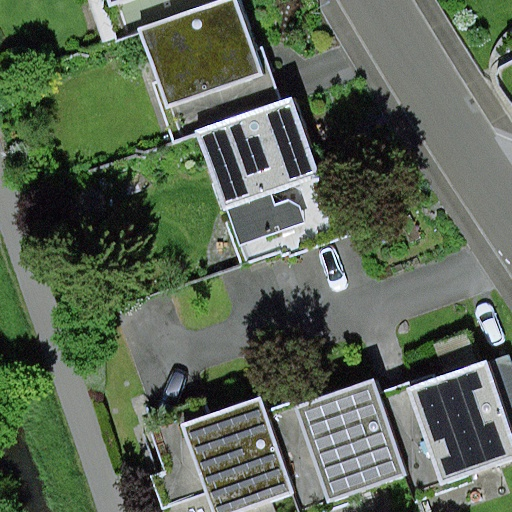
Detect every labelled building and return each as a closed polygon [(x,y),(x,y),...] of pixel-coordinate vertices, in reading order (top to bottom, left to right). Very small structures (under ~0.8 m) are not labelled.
[(103,0),(118,38),(138,31),(224,1),(223,0),(103,0)] [(227,0),(224,1),(138,31),(176,140),(198,132),(284,103),(265,47),(252,51),(234,0),(227,0)] [(284,103),(198,132),(246,263),(284,249),(288,258),(342,238),(292,100),(284,103)] [(511,360),(510,354),(382,398),(411,480),(418,496),(511,463),(511,360)] [(374,378),(266,417),(295,495),(301,511),(322,511),(411,480),(382,398),(374,378)] [(178,418),(145,430),(162,474),(152,478),(163,509),(203,494),(209,511),(248,511),(295,495),(266,417),(260,398),(181,427),(178,418)]
